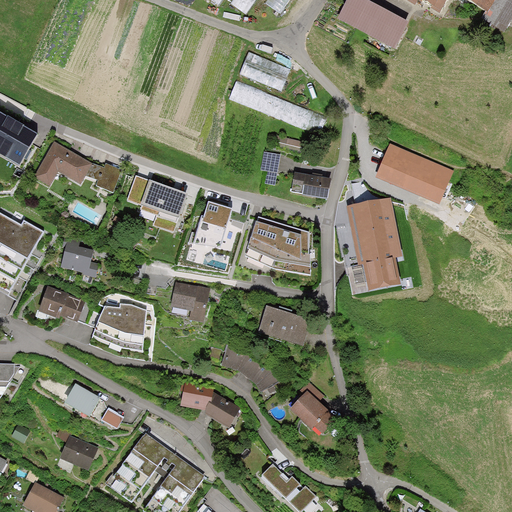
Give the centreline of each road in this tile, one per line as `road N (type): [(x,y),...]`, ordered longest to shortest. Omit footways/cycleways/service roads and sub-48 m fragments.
road 1 (residential): [(24,335),(37,331),(118,360),(225,380),(299,465),(336,482),(370,481)]
road 2 (residential): [(330,216),(172,173),(0,99)]
road 3 (residential): [(259,511),(195,432),(24,335)]
road 4 (residential): [(330,216),(328,329),(370,481)]
road 5 (residential): [(289,46),(346,115),(330,216)]
road 6 (unclassified): [(289,46),(153,0)]
